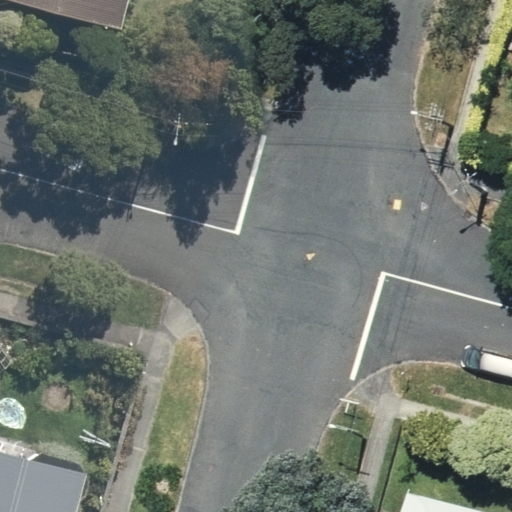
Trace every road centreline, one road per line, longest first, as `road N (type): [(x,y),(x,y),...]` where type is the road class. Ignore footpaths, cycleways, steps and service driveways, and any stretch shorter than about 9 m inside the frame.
road 1 (residential): [(0,169),(305,251)]
road 2 (residential): [(305,251),(237,511)]
road 3 (residential): [(375,0),(305,251)]
road 4 (residential): [(305,251),(511,309)]
